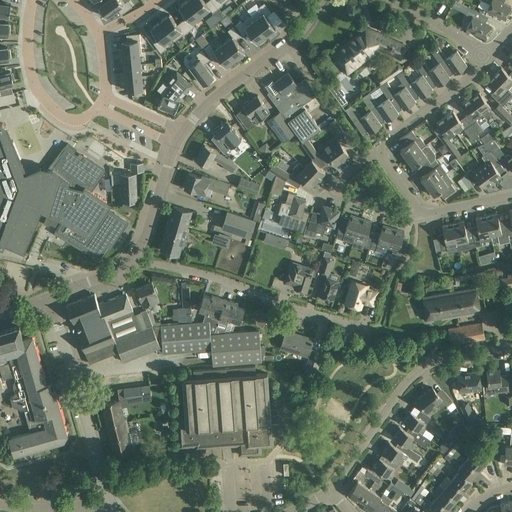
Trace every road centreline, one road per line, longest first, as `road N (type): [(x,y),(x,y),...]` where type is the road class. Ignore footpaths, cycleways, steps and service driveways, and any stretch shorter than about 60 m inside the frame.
road 1 (unclassified): [(331,493),(411,378),(443,358),(511,349)]
road 2 (residential): [(357,338),(345,323),(128,258)]
road 3 (unclassified): [(113,507),(49,297)]
road 4 (residential): [(30,0),(34,88),(50,111),(80,124),(98,109)]
road 5 (residential): [(416,207),(404,214),(336,191),(377,151)]
road 6 (residential): [(481,57),(473,74),(377,151)]
road 7 (tertiary): [(181,129),(286,40)]
road 8 (tertiary): [(128,258),(174,141)]
